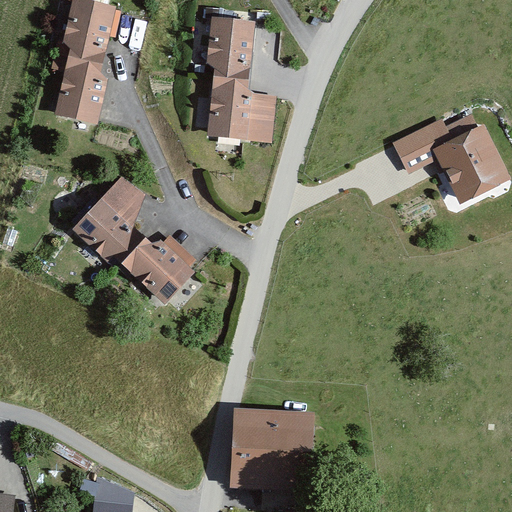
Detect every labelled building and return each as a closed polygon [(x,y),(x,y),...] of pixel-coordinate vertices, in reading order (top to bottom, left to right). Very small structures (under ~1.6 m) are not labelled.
[(116,8),(83,0),(73,0),(64,40),(70,46),(68,55),(102,64),(116,8)] [(254,22),(212,17),(207,62),(215,68),(214,75),(251,78),(254,22)] [(102,64),(68,55),(56,114),(97,122),(107,79),(100,71),(102,64)] [(251,78),(214,75),(208,135),(272,143),(276,98),(253,95),(250,92),(251,78)] [(511,192),(511,190),(473,104),(385,143),(402,180),(438,164),(461,215),(511,192)] [(122,177),(73,229),(106,261),(113,253),(123,263),(145,237),(134,225),(143,191),(122,177)] [(145,237),(123,263),(166,303),(193,273),(160,242),(152,244),(145,237)] [(313,414),(238,411),(235,486),(310,489),(313,414)] [(12,511),(15,497),(0,494),(0,511),(12,511)] [(132,511),(133,505),(95,501),(94,511),(132,511)]
